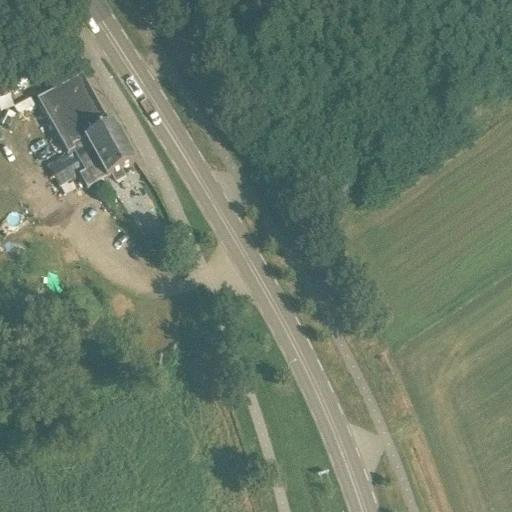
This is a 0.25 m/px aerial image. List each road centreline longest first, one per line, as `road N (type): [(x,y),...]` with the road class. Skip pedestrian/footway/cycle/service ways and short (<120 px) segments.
road 1 (secondary): [(363,511),(267,292),(83,0)]
road 2 (unknown): [(311,0),(423,144),(430,184),(302,278),(267,292)]
road 3 (unknown): [(511,308),(478,328),(363,342),(307,371)]
road 4 (unknown): [(378,222),(410,278),(426,336)]
